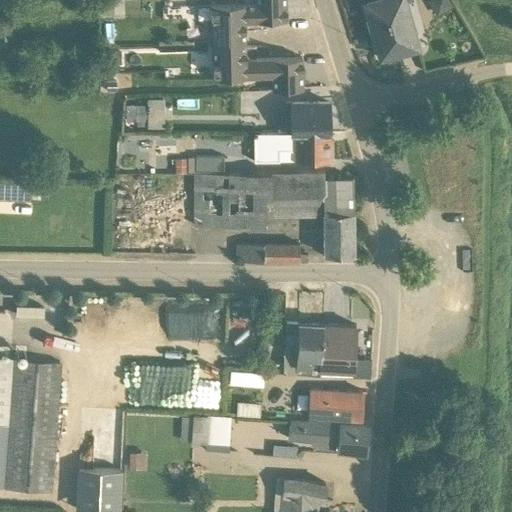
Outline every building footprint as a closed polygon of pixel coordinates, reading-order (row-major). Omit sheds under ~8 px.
[(112,0),(101,1),(101,17),(102,16),(102,23),(113,22),(112,0)] [(285,10),(284,9),(283,0),(253,0),(253,2),(209,4),(210,77),(271,78),(271,91),(301,90),(301,69),(302,69),(302,63),(300,63),(300,58),(243,59),(244,23),(284,20),(284,16),(285,15),(285,10)] [(417,48),(405,0),(372,0),(363,3),(378,58),(379,58),(417,48)] [(430,0),(436,13),(452,6),(449,0),(430,0)] [(0,2),(0,36),(9,36),(11,2),(0,2)] [(119,50),(103,50),(104,72),(117,72),(117,64),(120,64),(119,50)] [(63,56),(29,57),(29,76),(63,75),(63,56)] [(279,103),(279,133),(327,132),(327,99),(288,99),(288,103),(279,103)] [(162,114),(116,113),(115,140),(161,141),(162,114)] [(252,161),(329,160),(329,133),(251,133),(252,161)] [(351,178),(324,177),(320,215),(323,254),(352,254),(351,178)] [(0,184),(0,199),(30,200),(30,185),(0,184)] [(300,260),(300,241),(236,241),(236,260),(300,260)] [(270,361),(269,370),(318,375),(321,323),(296,322),(284,321),(283,345),(282,361),(270,361)] [(319,369),(352,371),(354,325),(321,323),(319,369)] [(0,487),(51,491),(60,362),(0,357),(0,487)] [(262,371),(229,369),(228,383),(262,385),(262,371)] [(362,390),(308,386),(306,416),(361,419),(362,390)] [(236,399),(235,413),(258,415),(259,401),(236,399)] [(204,447),(227,448),(229,416),(192,413),(191,416),(181,416),(179,440),(204,442),(204,447)] [(316,449),(365,452),(368,423),(289,419),(286,439),(311,442),(310,445),(316,446),(316,448),(316,449)] [(144,451),(128,451),(128,468),(144,468),(144,451)] [(118,511),(121,470),(76,467),(74,511),(107,511),(118,511)] [(275,477),(271,511),(313,511),(315,496),(322,497),(323,481),(282,476),(281,478),(275,477)]
